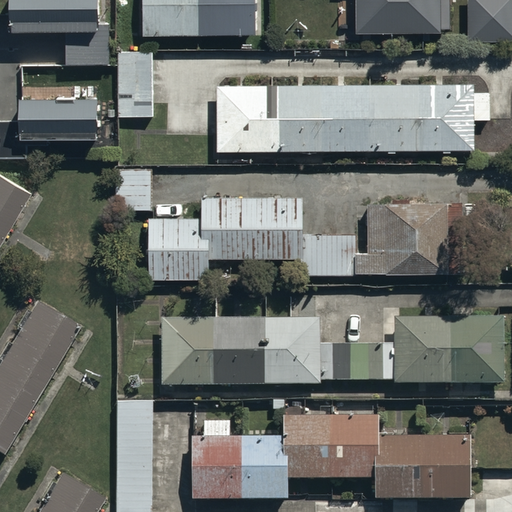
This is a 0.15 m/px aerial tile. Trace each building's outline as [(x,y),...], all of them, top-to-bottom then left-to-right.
[(101,0),(14,0),(14,29),(102,29),(101,0)] [(255,0),(143,0),(143,30),(256,29),(255,0)] [(317,1),(317,25),(355,25),(355,27),(448,27),(447,0),(355,0),(355,1),(317,1)] [(511,0),(468,0),(469,42),(511,41),(511,0)] [(67,35),(66,60),(102,61),(102,36),(67,35)] [(118,57),(119,113),(154,112),(152,56),(118,57)] [(474,78),(217,80),(218,146),(475,144),(475,115),(490,115),(490,88),(474,88),(474,78)] [(99,94),(19,96),(20,121),(0,121),(0,158),(28,158),(28,134),(100,133),(99,94)] [(153,162),(115,163),(116,205),(154,205),(153,162)] [(0,240),(30,191),(0,173),(0,240)] [(355,248),(358,248),(358,229),(303,229),(303,192),(202,192),(202,213),(149,213),(149,274),(209,274),(209,253),(302,253),(302,271),(355,271),(355,266),(355,248)] [(355,248),(355,266),(463,266),(463,198),(368,198),(368,248),(358,248),(355,248)] [(0,368),(0,452),(5,456),(81,330),(39,304),(0,368)] [(394,339),(395,376),(395,379),(504,379),(504,313),(394,313),(394,339)] [(395,376),(394,339),(320,339),(320,315),(163,315),(163,380),(322,380),(322,376),(395,376)] [(379,452),(380,431),(380,412),(284,412),(284,433),(284,450),(288,451),(288,475),(375,475),(374,452),(379,452)] [(284,450),(284,433),(231,433),(231,417),(205,418),(205,433),(193,433),(193,495),(288,495),(288,475),(288,451),(284,450)] [(374,452),(375,475),(375,495),(471,495),(471,431),(380,431),(379,452),(374,452)] [(38,511),(95,511),(105,497),(62,472),(38,511)]
